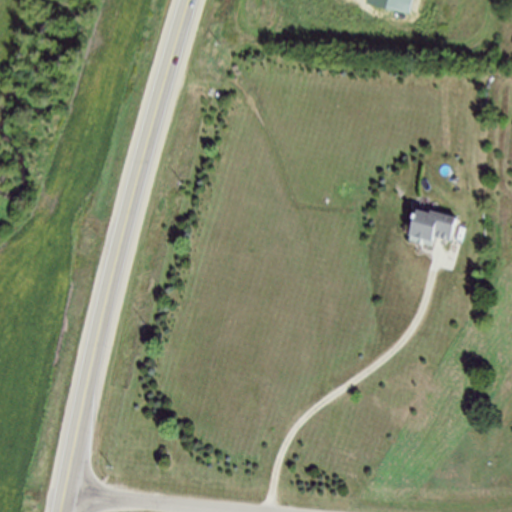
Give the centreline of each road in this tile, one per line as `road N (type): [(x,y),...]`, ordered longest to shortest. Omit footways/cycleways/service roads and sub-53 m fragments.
road 1 (primary): [(60,511),(117,256),(188,0)]
road 2 (residential): [(65,493),(205,511)]
